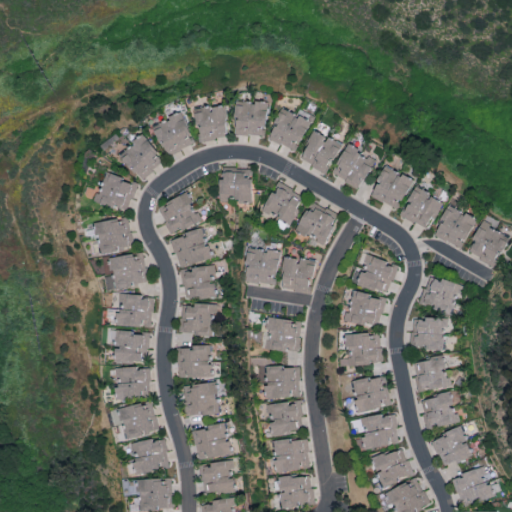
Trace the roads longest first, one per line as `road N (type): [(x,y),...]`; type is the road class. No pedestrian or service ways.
road 1 (residential): [(184,167),(223,155),(270,157),(409,246),(411,285),(396,355),(411,430),(446,511)]
road 2 (residential): [(184,167),(153,192),(146,220),(168,277),(164,383),(189,511)]
